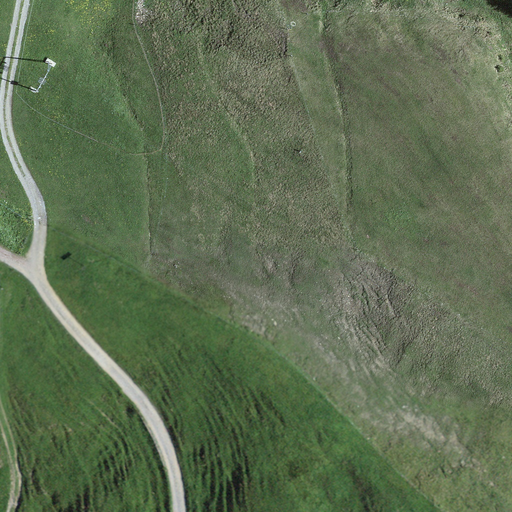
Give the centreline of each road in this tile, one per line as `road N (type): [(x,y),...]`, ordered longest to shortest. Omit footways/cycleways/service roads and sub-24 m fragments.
road 1 (track): [(0,251),(25,266),(140,395),(169,456),(177,511)]
road 2 (track): [(25,266),(46,212),(7,71),(24,0)]
